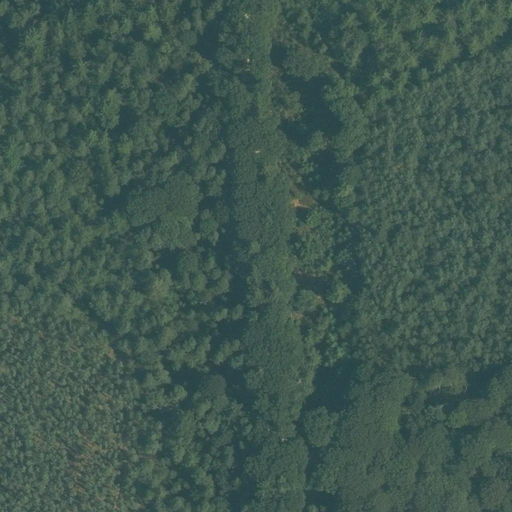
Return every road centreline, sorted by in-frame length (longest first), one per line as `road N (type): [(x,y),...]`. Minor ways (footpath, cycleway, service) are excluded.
road 1 (track): [(272,511),(246,63),(250,0)]
road 2 (track): [(511,367),(489,382),(351,378)]
road 3 (track): [(351,378),(348,511)]
